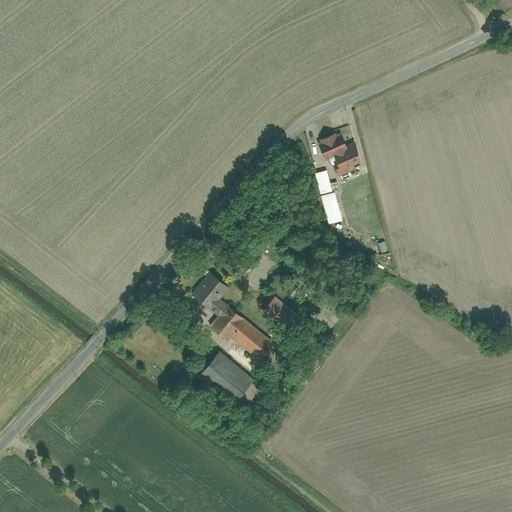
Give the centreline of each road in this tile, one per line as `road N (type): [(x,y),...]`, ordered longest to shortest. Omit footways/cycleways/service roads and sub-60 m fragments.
road 1 (unclassified): [(511,23),(302,120),(0,445)]
road 2 (unknown): [(142,292),(243,363),(260,350)]
